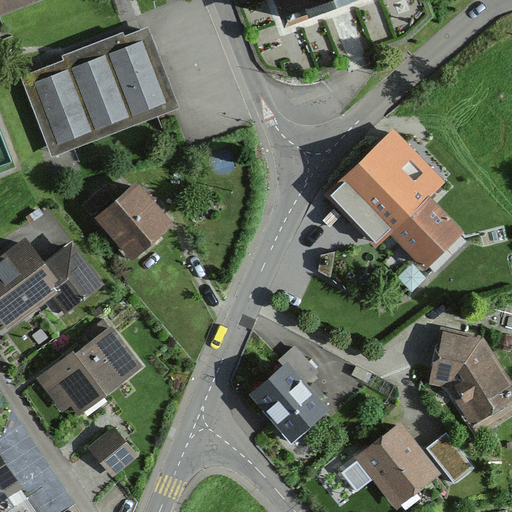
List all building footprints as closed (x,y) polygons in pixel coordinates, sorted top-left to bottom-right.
[(0,0),(0,13),(33,0),(0,0)] [(267,0),(278,29),(357,0),(267,0)] [(147,30),(21,79),(51,156),(177,108),(147,30)] [(392,139),(331,195),(376,244),(387,233),(422,271),(462,236),(425,195),(435,186),(392,139)] [(109,189),(86,210),(131,258),(169,223),(135,187),(120,201),(109,189)] [(26,238),(0,258),(0,313),(12,328),(51,297),(65,315),(105,284),(74,245),(48,266),(26,238)] [(73,344),(35,374),(63,409),(72,402),(78,411),(143,360),(111,320),(76,347),(73,344)] [(439,331),(428,386),(446,389),(472,430),(511,404),(511,390),(483,345),(439,331)] [(286,366),(252,395),(291,440),(325,411),(286,366)] [(113,422),(88,444),(114,474),(140,452),(113,422)] [(399,426),(357,459),(397,510),(439,477),(399,426)] [(0,460),(0,511),(17,511),(18,511),(7,497),(19,489),(0,460)]
